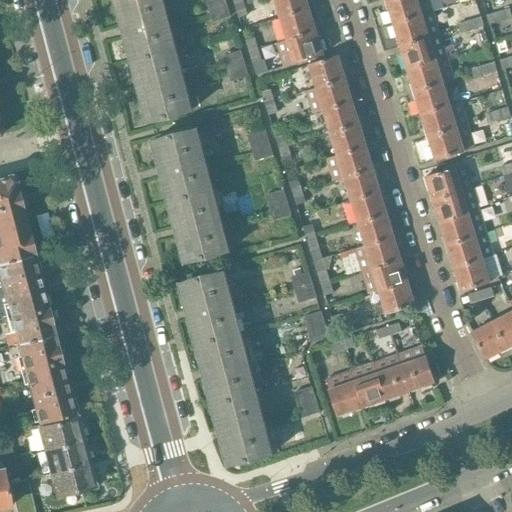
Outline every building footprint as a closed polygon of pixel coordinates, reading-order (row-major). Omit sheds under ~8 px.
[(174,50),(160,0),(118,0),(135,61),(174,50)] [(215,0),(205,0),(208,10),(217,7),(215,0)] [(274,0),(280,18),(310,9),(307,0),(274,0)] [(394,0),(386,3),(394,26),(433,13),(429,0),(394,0)] [(219,13),(228,10),(226,4),(217,7),(219,13)] [(244,4),(235,6),(238,18),(247,16),(244,4)] [(212,22),(221,20),(219,13),(217,7),(208,10),(212,22)] [(317,32),(310,9),(280,18),(287,41),(317,32)] [(498,12),(501,22),(511,18),(511,17),(509,9),(498,12)] [(228,10),(219,13),(221,20),(230,17),(228,10)] [(501,22),(498,12),(486,15),(489,25),(501,22)] [(394,26),(401,48),(440,35),(433,13),(394,26)] [(469,20),(472,31),(484,27),(481,17),(469,20)] [(472,31),(469,20),(458,24),(461,34),(472,31)] [(287,41),(276,44),(276,46),(282,66),(283,67),(294,64),(294,63),(324,54),(317,32),(287,41)] [(485,33),(476,35),(479,47),(489,44),(485,33)] [(401,48),(407,71),(447,58),(440,35),(401,48)] [(249,52),(257,50),(254,39),(245,41),(249,52)] [(174,50),(135,61),(151,122),(190,112),(174,50)] [(257,50),(249,52),(252,63),(261,61),(257,50)] [(233,60),(242,57),(241,51),(231,54),(233,60)] [(231,54),(222,56),(226,69),(235,67),(233,60),(231,54)] [(317,89),(346,79),(339,55),(309,64),(317,89)] [(242,57),(233,60),(235,67),(244,64),(242,57)] [(511,67),(511,60),(511,57),(499,61),(503,71),(511,67)] [(407,71),(414,93),(444,84),(454,81),(447,58),(407,71)] [(482,65),(485,75),(497,72),(494,62),(482,65)] [(237,73),(246,70),(244,64),(235,67),(237,73)] [(485,75),(482,65),(471,69),(473,79),(485,75)] [(230,82),(239,79),(237,73),(235,67),(226,69),(230,82)] [(246,70),(237,73),(239,79),(248,77),(246,70)] [(496,77),(477,82),(480,95),(500,89),(496,77)] [(353,102),(346,79),(317,89),(305,93),(312,116),(324,112),(353,102)] [(451,107),(444,84),(414,93),(421,116),(451,107)] [(265,105),(274,102),(271,90),(261,93),(265,105)] [(274,102),(265,105),(268,116),(278,114),(274,102)] [(324,112),(331,134),(360,124),(353,102),(324,112)] [(421,116),(428,139),(468,126),(461,104),(451,107),(421,116)] [(496,111),(499,120),(510,117),(508,108),(496,111)] [(499,120),(496,111),(485,114),(487,123),(499,120)] [(331,134),(338,157),(367,147),(360,124),(331,134)] [(468,126),(428,139),(435,160),(475,148),(468,126)] [(171,201),(211,190),(195,129),(155,140),(171,201)] [(258,139),(266,137),(264,130),(256,133),(258,139)] [(256,133),(247,135),(251,148),(260,146),(258,139),(256,133)] [(278,150),(288,146),(284,134),(275,138),(278,150)] [(266,137),(258,139),(260,146),(268,143),(266,137)] [(262,152),(270,150),(268,143),(260,146),(262,152)] [(255,161),(263,159),(262,152),(260,146),(251,148),(255,161)] [(288,146),(278,150),(282,161),(292,158),(288,146)] [(367,147),(338,157),(326,160),(333,183),(344,179),(374,170),(367,147)] [(270,150),(262,152),(263,159),(272,156),(270,150)] [(511,174),(511,163),(500,167),(503,177),(511,174)] [(433,201),(473,189),(465,164),(426,177),(433,201)] [(344,179),(351,201),(381,192),(374,170),(344,179)] [(0,179),(0,264),(33,256),(30,244),(33,240),(31,232),(27,230),(14,183),(15,181),(14,177),(11,175),(6,176),(6,178),(0,179)] [(293,194),(302,191),(299,180),(289,183),(293,194)] [(433,201),(440,224),(480,212),(473,189),(433,201)] [(211,190),(171,201),(188,262),(227,252),(211,190)] [(276,198),(286,196),(284,190),(275,192),(276,198)] [(302,191),(293,194),(296,206),(306,202),(302,191)] [(275,192),(266,195),(269,207),(278,205),(276,198),(275,192)] [(351,201),(358,224),(388,215),(381,192),(351,201)] [(286,196),(276,198),(278,205),(287,203),(286,196)] [(280,212),(289,209),(287,203),(278,205),(280,212)] [(272,220),(281,218),(280,212),(278,205),(269,207),(272,220)] [(289,209),(280,212),(281,218),(291,216),(289,209)] [(440,224),(447,246),(487,234),(480,212),(440,224)] [(358,224),(365,247),(395,238),(388,215),(358,224)] [(306,239),(316,237),(312,225),(303,227),(306,239)] [(447,246),(454,270),(484,260),(494,257),(487,234),(447,246)] [(316,237),(306,239),(310,252),(319,249),(316,237)] [(402,260),(395,238),(365,247),(353,251),(360,274),(402,260)] [(0,325),(12,322),(18,344),(54,334),(50,322),(53,319),(51,311),(47,309),(33,256),(0,264),(0,325)] [(409,282),(402,260),(360,274),(367,295),(379,291),(409,282)] [(484,260),(454,270),(461,291),(490,282),(484,260)] [(321,285),(330,282),(326,270),(317,272),(321,285)] [(199,343),(238,333),(223,272),(183,282),(199,343)] [(302,281),(311,278),(309,272),(300,275),(302,281)] [(300,275),(291,278),(294,291),(304,288),(302,281),(300,275)] [(311,278),(302,281),(304,288),(313,285),(311,278)] [(330,282),(321,285),(324,297),(334,294),(330,282)] [(409,282),(379,291),(386,314),(416,305),(409,282)] [(306,294),(315,291),(313,285),(304,288),(306,294)] [(298,303),(308,300),(306,294),(304,288),(294,291),(298,303)] [(479,291),(482,300),(493,297),(491,288),(479,291)] [(315,291),(306,294),(308,300),(317,297),(315,291)] [(482,300),(479,291),(467,294),(470,304),(482,300)] [(507,349),(511,346),(511,305),(511,302),(510,303),(511,307),(511,311),(493,321),(507,349)] [(314,320),(323,318),(321,311),(312,314),(314,320)] [(312,314),(303,316),(306,330),(316,327),(314,320),(312,314)] [(343,327),(341,315),(332,317),(334,329),(343,327)] [(323,318),(314,320),(316,327),(325,324),(323,318)] [(486,360),(507,349),(493,321),(472,332),(486,360)] [(388,327),(391,336),(402,332),(399,323),(388,327)] [(317,334),(327,331),(325,324),(316,327),(317,334)] [(310,343),(319,340),(317,334),(316,327),(306,330),(310,343)] [(391,336),(388,327),(376,330),(379,339),(391,336)] [(327,331),(317,334),(319,340),(329,338),(327,331)] [(199,343),(215,405),(255,394),(238,333),(199,343)] [(18,344),(38,423),(75,413),(60,359),(62,355),(61,347),(56,345),(54,334),(18,344)] [(340,341),(343,350),(354,347),(351,337),(340,341)] [(343,350),(340,341),(328,344),(331,354),(343,350)] [(398,355),(410,390),(435,382),(422,346),(398,355)] [(398,355),(374,363),(386,399),(410,390),(398,355)] [(363,407),(386,399),(374,363),(351,371),(363,407)] [(363,407),(351,371),(326,380),(338,415),(363,407)] [(305,396),(314,393),(312,387),(303,390),(305,396)] [(303,390),(294,393),(298,406),(307,403),(305,396),(303,390)] [(314,393),(305,396),(307,403),(316,400),(314,393)] [(255,394),(215,405),(231,465),(270,455),(255,394)] [(309,409),(319,406),(316,400),(307,403),(309,409)] [(302,419),(311,416),(309,409),(307,403),(298,406),(302,419)] [(319,406),(309,409),(311,416),(321,413),(319,406)] [(45,450),(82,440),(81,439),(83,436),(81,429),(78,428),(75,418),(39,427),(45,450)] [(45,450),(51,473),(88,463),(87,462),(89,459),(87,452),(84,450),(82,440),(45,450)] [(13,459),(9,442),(0,443),(0,459),(1,462),(13,459)] [(1,462),(2,470),(3,474),(22,471),(19,457),(13,459),(1,462)] [(88,463),(51,473),(57,496),(81,489),(82,490),(94,488),(93,484),(95,483),(92,472),(90,472),(88,463)] [(2,470),(0,470),(0,508),(9,506),(3,474),(2,470)] [(8,483),(13,506),(26,503),(21,480),(8,483)]
